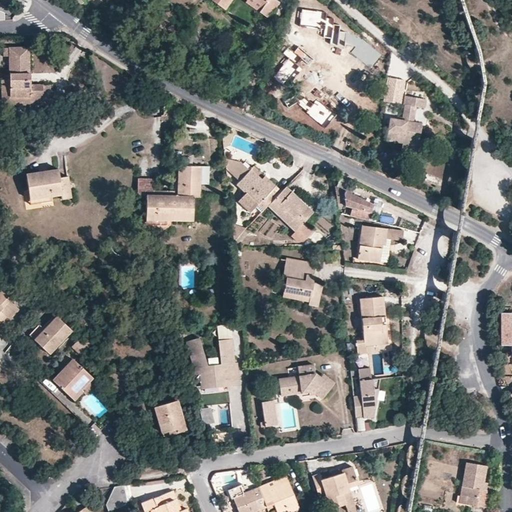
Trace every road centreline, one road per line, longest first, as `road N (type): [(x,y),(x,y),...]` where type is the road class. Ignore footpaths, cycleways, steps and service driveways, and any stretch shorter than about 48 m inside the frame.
road 1 (tertiary): [(53,8),(148,76),(511,253)]
road 2 (residential): [(212,511),(200,479),(215,463),(430,431),(501,442)]
road 3 (track): [(511,169),(452,97),(340,0)]
road 4 (residential): [(511,254),(481,303),(477,330),(501,442)]
road 5 (track): [(442,213),(415,311),(413,370)]
road 6 (track): [(347,271),(483,300)]
